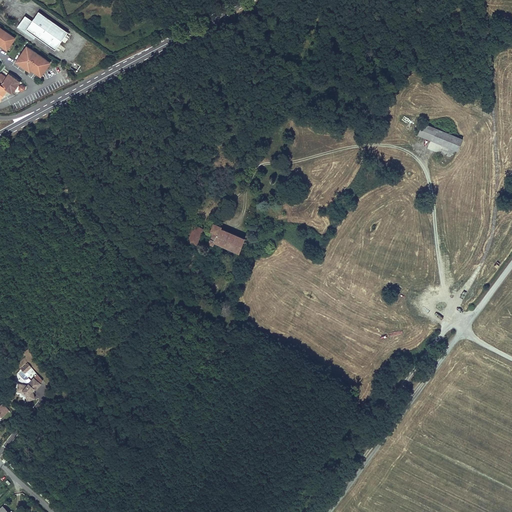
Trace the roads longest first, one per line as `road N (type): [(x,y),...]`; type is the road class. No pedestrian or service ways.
road 1 (track): [(447,303),(485,256),(494,224),(486,0)]
road 2 (primary): [(47,108),(247,0)]
